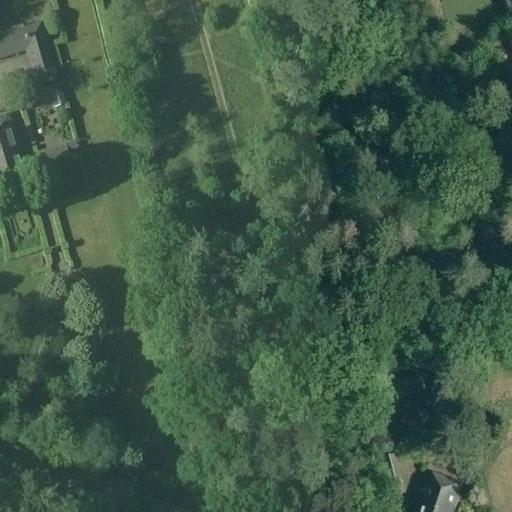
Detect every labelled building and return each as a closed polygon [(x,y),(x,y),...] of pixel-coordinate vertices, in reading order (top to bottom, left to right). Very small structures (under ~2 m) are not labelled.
[(61,30),(58,19),(44,22),(47,33),(61,30)] [(0,61),(24,54),(31,78),(54,70),(42,24),(22,29),(21,27),(0,33),(0,61)] [(511,75),(511,54),(509,45),(489,50),(496,80),(511,75)] [(494,89),(466,96),(471,114),(499,106),(494,89)] [(0,183),(25,177),(11,126),(8,115),(0,116),(0,183)] [(388,144),(411,137),(405,118),(383,127),(388,144)] [(64,146),(34,154),(41,176),(70,168),(64,146)] [(242,387),(262,382),(257,359),(236,364),(242,387)] [(416,372),(372,384),(377,403),(422,392),(416,372)] [(402,482),(397,457),(383,460),(390,485),(402,482)] [(453,511),(463,485),(429,474),(416,511),(453,511)]
